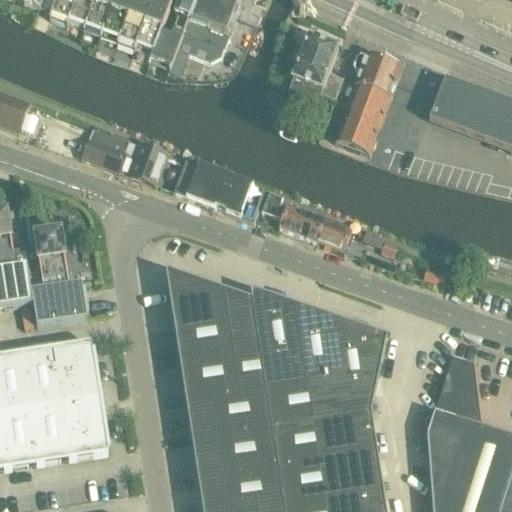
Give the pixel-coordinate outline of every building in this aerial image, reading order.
[(0,0),(40,16),(45,0),(0,0)] [(51,0),(45,18),(50,20),(49,24),(150,62),(148,69),(170,77),(174,66),(178,55),(183,38),(197,0),(179,0),(174,17),(178,19),(171,40),(161,36),(174,2),(167,0),(51,0)] [(183,38),(178,55),(211,67),(221,62),(228,42),(242,3),(235,0),(197,0),(183,38)] [(328,80),(338,54),(308,44),(293,86),(294,86),(289,100),(316,110),(320,99),(335,104),(342,85),(328,80)] [(367,61),(366,62),(361,60),(357,61),(354,71),(355,75),(361,77),(335,147),(370,160),(402,74),(367,61)] [(511,110),(445,85),(433,117),(429,127),(511,158),(511,110)] [(0,132),(17,139),(28,111),(0,100),(0,132)] [(100,172),(111,142),(92,135),(80,165),(100,172)] [(126,182),(139,152),(111,142),(100,172),(126,182)] [(155,157),(155,156),(139,150),(139,152),(126,182),(143,188),(144,187),(156,191),(168,162),(155,157)] [(185,165),(173,198),(214,214),(215,212),(217,213),(218,213),(218,214),(219,214),(220,214),(221,213),(222,213),(224,213),(226,214),(224,218),(241,224),(253,228),(265,196),(254,192),(196,170),(185,165)] [(280,209),(283,203),(269,198),(261,218),(274,223),(274,222),(282,225),(279,234),(315,248),(323,227),(287,213),(287,212),(280,209)] [(0,275),(15,273),(15,272),(12,254),(7,217),(0,217),(0,275)] [(343,258),(351,238),(323,227),(315,248),(343,258)] [(69,292),(69,291),(60,236),(34,240),(39,270),(27,272),(30,297),(69,292)] [(393,263),(398,250),(385,246),(381,258),(393,263)] [(15,273),(0,275),(0,314),(32,310),(30,297),(27,272),(27,270),(15,272),(15,273)] [(446,280),(444,279),(427,273),(423,284),(443,290),(446,280)] [(180,283),(165,278),(167,294),(179,370),(219,363),(208,293),(180,283)] [(69,292),(30,297),(32,310),(33,310),(36,332),(87,325),(81,289),(69,291),(69,292)] [(230,300),(208,293),(219,363),(225,403),(265,397),(251,308),(230,300)] [(271,305),(249,297),(251,308),(265,397),(305,391),(293,312),(271,305)] [(294,313),(293,312),(305,391),(345,384),(336,327),(315,320),(294,313)] [(387,345),(336,327),(345,384),(379,379),(387,345)] [(0,476),(108,459),(91,349),(0,362),(0,476)] [(511,511),(511,446),(481,436),(473,368),(452,361),(445,382),(446,382),(427,442),(432,511),(511,511)] [(219,363),(179,370),(185,409),(225,403),(219,363)] [(305,391),(265,397),(271,436),(371,421),(375,399),(379,380),(379,379),(345,384),(305,391)] [(225,403),(185,409),(191,449),(271,436),(265,397),(225,403)] [(371,421),(271,436),(277,476),(377,460),(371,421)] [(271,436),(191,449),(197,488),(277,476),(271,436)] [(377,460),(277,476),(282,511),(305,511),(383,500),(377,460)] [(282,511),(277,476),(197,488),(201,511),(282,511)] [(384,511),(383,500),(305,511),(384,511)]
